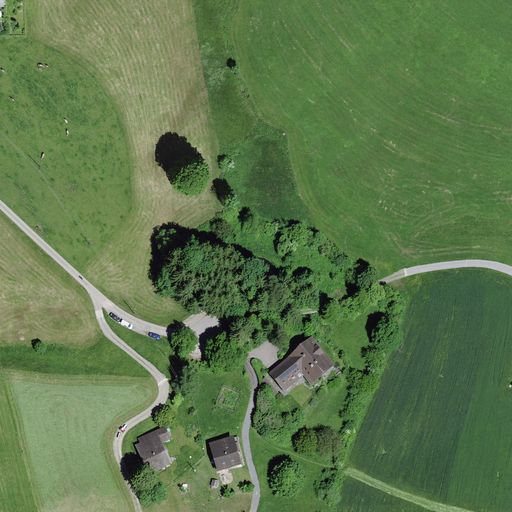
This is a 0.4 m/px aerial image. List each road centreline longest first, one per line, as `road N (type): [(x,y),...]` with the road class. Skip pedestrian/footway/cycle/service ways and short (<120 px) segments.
road 1 (track): [(254,511),(247,434),(257,383),(226,342),(191,335),(448,269),(489,268),(511,278)]
road 2 (track): [(138,511),(116,451),(122,433),(157,408),(165,389),(107,327),(100,298)]
road 3 (unclassified): [(0,202),(111,309),(146,328),(191,335)]
